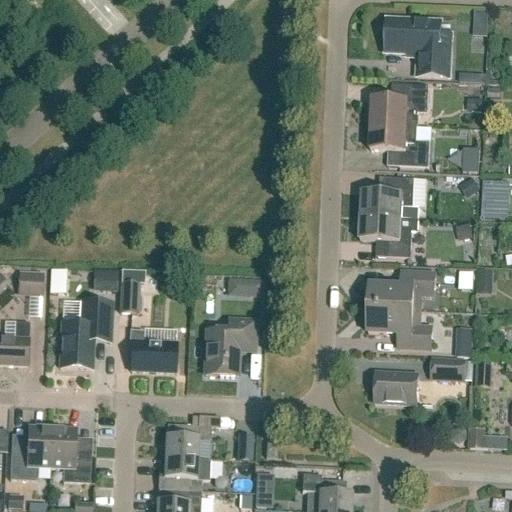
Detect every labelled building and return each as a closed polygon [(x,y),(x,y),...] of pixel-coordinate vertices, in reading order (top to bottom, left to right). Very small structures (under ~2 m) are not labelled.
[(486,16),(473,15),(473,24),(486,24),(486,16)] [(449,82),(452,37),(442,37),(442,26),(387,23),(385,56),(419,58),(418,81),(449,82)] [(458,78),(458,86),(483,87),(483,79),(458,78)] [(392,104),(373,103),(372,128),(418,131),(419,116),(427,117),(429,89),(393,88),(392,104)] [(501,92),(489,91),(488,100),(500,100),(501,92)] [(479,104),(470,104),(470,114),(479,114),(479,104)] [(430,145),(417,145),(418,131),(372,128),(371,154),(388,155),(388,170),(429,172),(430,145)] [(479,153),(464,153),(463,176),(479,176),(479,153)] [(362,220),(401,222),(402,210),(413,211),(414,183),(390,182),(389,197),(363,196),(362,220)] [(473,182),(463,189),(470,199),(480,193),(473,182)] [(510,198),(483,196),(482,208),(509,210),(510,198)] [(418,223),(401,222),(362,220),(361,244),(387,245),(386,261),(411,262),(412,235),(418,236),(418,223)] [(47,295),(61,295),(62,271),(47,271),(47,295)] [(491,286),(492,274),(479,273),(478,285),(491,286)] [(42,300),(43,276),(18,275),(17,299),(42,300)] [(117,277),(106,276),(105,293),(117,293),(117,277)] [(370,288),(369,312),(413,315),(423,315),(424,299),(434,300),(435,278),(403,276),(402,290),(370,288)] [(252,285),(251,299),(262,300),(263,285),(252,285)] [(138,318),(140,287),(121,287),(119,317),(138,318)] [(82,306),(63,305),(62,328),(69,328),(81,329),(81,316),(82,306)] [(111,339),(112,307),(82,306),(81,316),(81,329),(69,328),(62,328),(60,372),(92,373),(94,338),(111,339)] [(369,312),(368,336),(400,338),(399,352),(431,353),(432,331),(422,331),(423,315),(413,315),(369,312)] [(254,355),(256,325),(229,324),(228,336),(208,335),(205,379),(237,380),(238,354),(254,355)] [(0,368),(28,370),(30,326),(15,326),(15,342),(0,340),(0,368)] [(175,378),(177,347),(144,345),(144,335),(130,334),(130,346),(132,346),(131,375),(175,378)] [(472,360),(472,351),(456,351),(456,360),(472,360)] [(464,385),(465,365),(433,363),(432,383),(464,385)] [(491,391),(492,369),(476,368),(475,391),(491,391)] [(417,409),(419,379),(377,377),(375,407),(417,409)] [(165,462),(197,463),(198,443),(207,443),(208,439),(211,439),(211,431),(168,429),(167,441),(166,441),(165,462)] [(51,473),(53,432),(29,431),(28,452),(12,451),(10,484),(37,485),(38,472),(51,473)] [(53,432),(51,473),(64,473),(63,487),(90,488),(91,455),(75,454),(76,433),(53,432)] [(469,452),(484,452),(484,439),(484,434),(469,434),(469,452)] [(252,464),(253,439),(237,438),(236,464),(252,464)] [(276,462),(277,448),(267,447),(266,462),(276,462)] [(210,463),(197,463),(165,462),(164,483),(165,483),(164,494),(189,496),(200,496),(201,484),(209,484),(210,463)] [(251,476),(251,510),(268,510),(268,476),(251,476)] [(307,511),(350,511),(352,498),(345,497),(346,486),(321,484),(321,480),(303,479),(302,496),(308,496),(307,511)] [(189,496),(164,494),(158,494),(157,505),(156,511),(199,511),(200,496),(189,496)] [(21,511),(22,499),(8,498),(7,511),(21,511)] [(238,511),(250,511),(251,501),(239,500),(238,511)]
